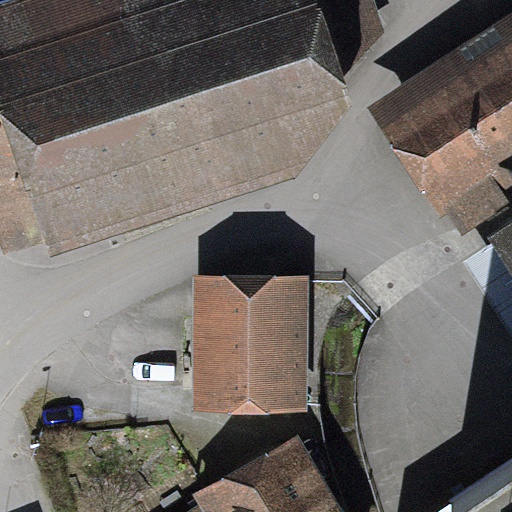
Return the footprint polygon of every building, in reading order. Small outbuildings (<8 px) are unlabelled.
[(379,64),(357,0),(123,0),(0,40),(0,202),(8,226),(351,115),(338,77),(379,64)] [(511,148),(511,45),(396,123),(427,170),(443,160),(459,184),(511,148)] [(302,288),(187,289),(188,422),(303,421),(302,288)] [(511,511),(511,460),(432,511),(511,511)] [(314,511),(286,463),(212,505),(216,511),(314,511)]
